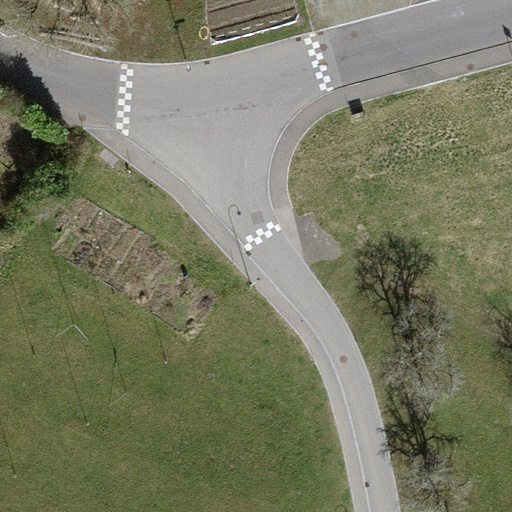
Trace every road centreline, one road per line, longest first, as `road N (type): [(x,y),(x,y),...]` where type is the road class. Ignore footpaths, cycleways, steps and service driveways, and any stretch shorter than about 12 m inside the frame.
road 1 (residential): [(182,114),(344,352),(383,511)]
road 2 (residential): [(182,114),(252,84),(511,12)]
road 3 (residential): [(0,48),(67,85),(182,114)]
